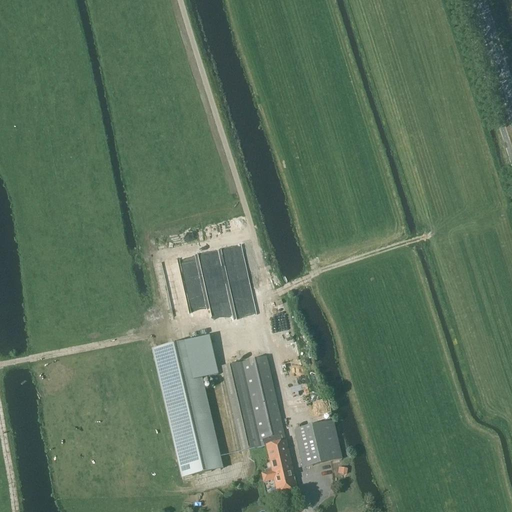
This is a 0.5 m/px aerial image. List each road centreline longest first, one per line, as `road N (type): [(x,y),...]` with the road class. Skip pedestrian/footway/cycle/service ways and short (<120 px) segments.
road 1 (track): [(180,0),(258,253),(267,294),(256,302),(310,511)]
road 2 (track): [(263,327),(215,339),(172,329),(0,365)]
road 3 (track): [(267,294),(423,237)]
